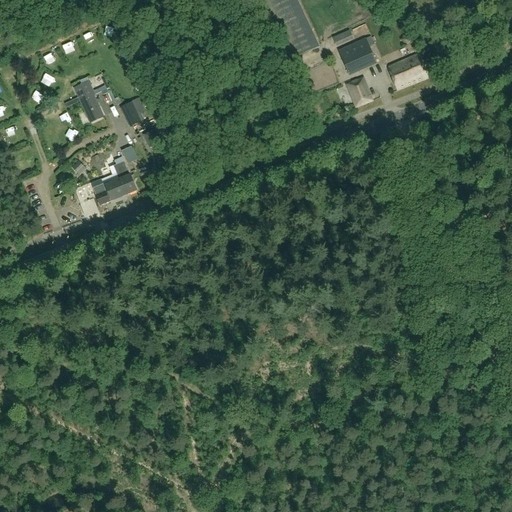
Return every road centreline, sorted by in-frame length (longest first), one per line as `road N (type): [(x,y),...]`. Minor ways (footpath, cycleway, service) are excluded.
road 1 (tertiary): [(0,281),(511,66)]
road 2 (track): [(193,511),(192,491),(250,431),(198,391),(113,354),(48,360),(0,331)]
road 3 (track): [(406,95),(511,373)]
road 4 (track): [(0,393),(192,491)]
